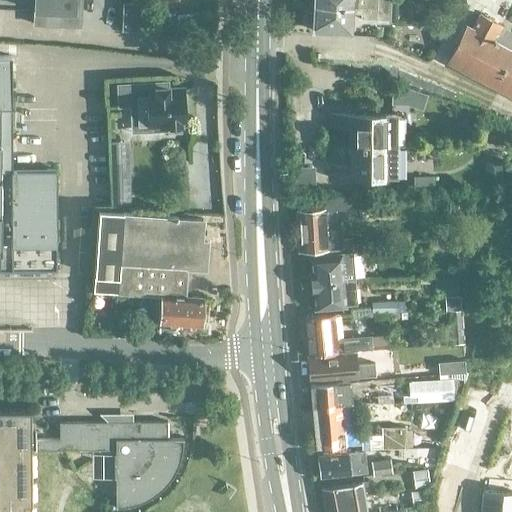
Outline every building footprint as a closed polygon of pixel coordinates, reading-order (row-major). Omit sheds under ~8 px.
[(34,0),(33,23),(81,25),(82,0),(34,0)] [(390,0),(377,0),(377,7),(313,3),(311,29),(351,32),(352,12),(360,13),(360,18),(390,20),(390,0)] [(511,31),(501,25),(480,14),(472,29),(467,26),(448,61),(511,95),(511,31)] [(0,269),(57,270),(56,169),(12,169),(12,55),(0,55),(0,269)] [(161,87),(161,81),(116,84),(117,107),(145,106),(146,125),(165,124),(165,127),(182,127),(182,123),(185,123),(182,88),(167,89),(167,86),(161,87)] [(423,107),(428,93),(396,82),(391,97),(423,107)] [(397,112),(380,112),(328,112),(328,125),(352,126),(352,145),(397,145),(397,112)] [(397,145),(352,145),(352,164),(328,164),(328,176),(397,177),(397,145)] [(110,174),(111,204),(130,203),(129,173),(110,174)] [(413,176),(413,193),(433,192),(433,176),(413,176)] [(100,209),(99,225),(94,291),(148,295),(186,297),(187,265),(204,266),(206,239),(201,238),(202,218),(177,216),(178,214),(122,210),(122,211),(100,209)] [(328,248),(342,248),(341,225),(327,226),(325,209),(298,210),(299,251),(328,248)] [(372,229),(351,230),(352,242),(355,241),(356,247),(362,246),(363,253),(374,252),(372,229)] [(351,253),(343,253),(311,256),(312,276),(310,276),(310,283),(353,280),(352,268),(351,253)] [(457,296),(457,279),(443,280),(443,279),(434,279),(435,293),(444,293),(444,296),(457,296)] [(354,289),(353,280),(310,283),(311,293),(314,292),(315,309),(347,306),(346,290),(354,289)] [(147,321),(158,322),(201,324),(201,313),(204,312),(205,302),(202,300),(202,298),(186,297),(148,295),(147,321)] [(397,300),(371,301),(372,314),(398,312),(397,300)] [(451,343),(467,342),(466,323),(463,323),(462,310),(449,311),(451,343)] [(336,337),(334,314),(304,316),(307,355),(338,352),(338,351),(372,349),(387,347),(385,335),(370,336),(370,334),(336,337)] [(308,357),(310,382),(375,376),(374,362),(355,364),(354,353),(308,357)] [(463,358),(436,361),(438,373),(464,370),(463,358)] [(351,403),(351,402),(349,382),(310,386),(312,407),(351,403)] [(457,398),(456,383),(420,384),(421,399),(457,398)] [(441,476),(464,483),(473,453),(481,456),(500,393),(469,384),(441,476)] [(355,435),(351,403),(312,407),(316,447),(361,443),(360,434),(355,435)] [(0,511),(30,511),(30,503),(30,450),(115,450),(115,499),(123,499),(132,496),(141,493),(148,489),(154,484),(162,477),(166,472),(170,464),(173,456),(175,448),(176,438),(167,438),(167,421),(59,421),(59,438),(30,438),(30,409),(0,409),(0,511)] [(405,426),(381,426),(382,448),(406,448),(405,426)] [(351,473),(352,474),(361,473),(360,466),(357,466),(354,451),(348,452),(317,455),(320,477),(351,473)] [(370,461),(373,476),(392,473),(389,458),(370,461)] [(414,472),(416,485),(427,484),(425,471),(414,472)] [(320,487),(323,504),(365,497),(363,487),(368,486),(366,480),(362,480),(362,482),(320,487)] [(511,511),(511,491),(483,490),(481,511),(511,511)] [(425,501),(423,491),(412,492),(414,503),(425,501)] [(367,511),(365,497),(323,504),(324,511),(367,511)]
